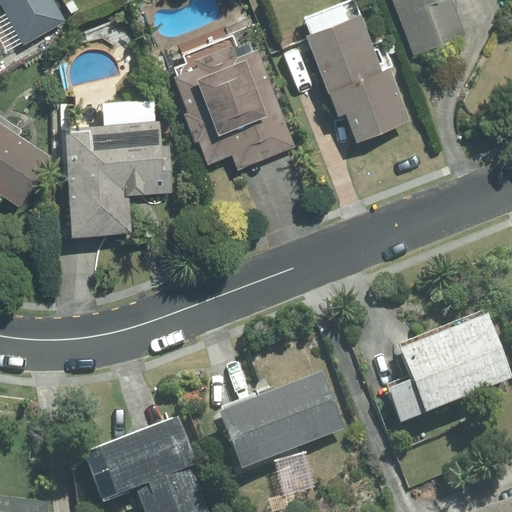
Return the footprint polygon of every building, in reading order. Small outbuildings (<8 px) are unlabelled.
[(389,0),(411,52),(460,32),(446,0),(389,0)] [(352,12),(296,34),(327,115),(336,112),(347,141),(401,121),(380,66),(374,69),(352,12)] [(290,145),(250,47),(229,56),(225,46),(189,60),(191,66),(165,77),(200,163),(228,152),(234,167),(290,145)] [(160,120),(55,126),(62,234),(126,230),(124,194),(165,191),(160,120)] [(0,128),(0,196),(16,206),(46,158),(0,128)] [(480,317),(389,354),(402,385),(379,395),(393,428),(506,381),(480,317)] [(315,374),(208,416),(231,475),(339,433),(315,374)] [(204,511),(168,419),(74,456),(94,507),(132,492),(140,511),(204,511)] [(511,511),(511,498),(476,511),(511,511)] [(42,511),(43,505),(0,501),(0,511),(42,511)]
